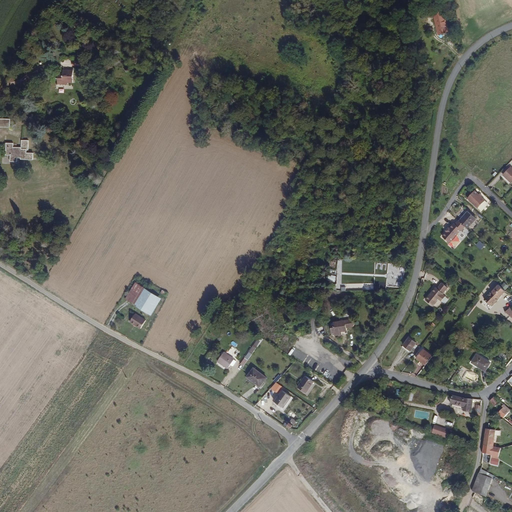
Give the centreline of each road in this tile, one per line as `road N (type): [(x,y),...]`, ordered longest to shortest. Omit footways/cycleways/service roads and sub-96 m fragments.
road 1 (unclassified): [(298,443),(216,386),(0,265)]
road 2 (unclassified): [(423,230),(449,85),(470,52),(511,26)]
road 3 (residential): [(511,367),(487,393),(468,395),(367,366)]
road 4 (unclassified): [(367,366),(411,293),(423,230)]
road 5 (unclassified): [(511,214),(468,179),(423,230)]
